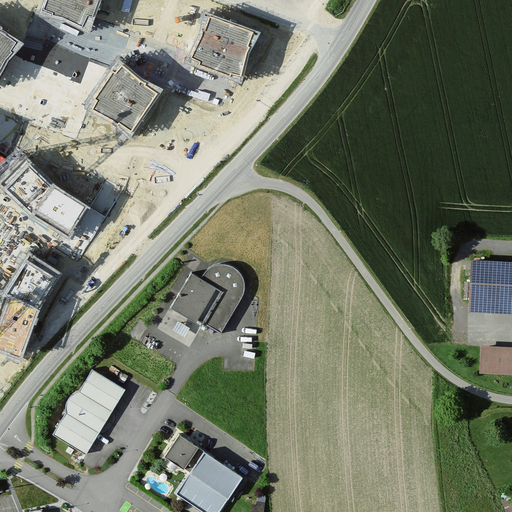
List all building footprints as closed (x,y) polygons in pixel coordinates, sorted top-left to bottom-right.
[(43,0),(38,15),(64,21),(89,32),(101,0),(43,0)] [(260,32),(203,12),(199,34),(184,63),(241,84),(249,53),(260,32)] [(23,45),(0,28),(0,74),(7,61),(23,45)] [(118,58),(85,107),(112,124),(130,140),(163,89),(144,79),(118,58)] [(0,185),(31,217),(69,237),(88,207),(53,185),(24,155),(0,178),(0,185)] [(61,274),(28,253),(3,293),(0,301),(0,351),(21,360),(38,311),(61,274)] [(511,260),(470,259),(468,312),(511,313),(511,260)] [(201,279),(191,273),(171,306),(202,325),(204,322),(222,333),(242,294),(245,286),(243,279),(241,273),(236,267),(229,264),(222,263),(216,264),(211,267),(206,271),(201,279)] [(511,346),(480,345),(479,351),(478,372),(511,373),(511,346)] [(86,452),(124,391),(93,373),(80,390),(68,398),(66,411),(53,433),(86,452)] [(189,470),(175,491),(206,511),(216,511),(242,474),(178,431),(163,452),(189,470)] [(511,511),(511,497),(511,496),(502,501),(506,511),(511,511)]
